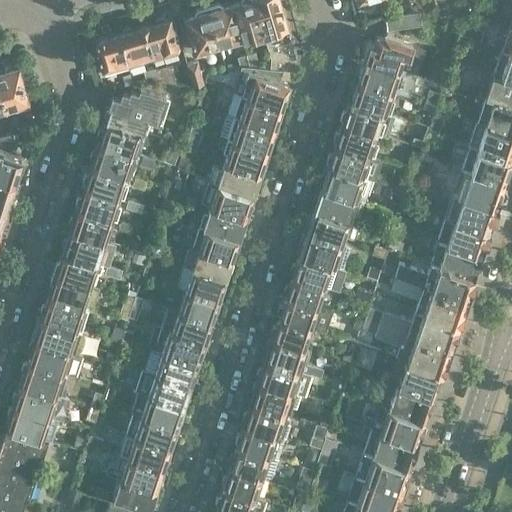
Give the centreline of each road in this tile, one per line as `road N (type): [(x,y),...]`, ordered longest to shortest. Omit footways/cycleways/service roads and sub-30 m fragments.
road 1 (residential): [(181,511),(332,44),(318,0)]
road 2 (residential): [(0,329),(75,87),(53,0)]
road 3 (tertiary): [(511,353),(453,511)]
